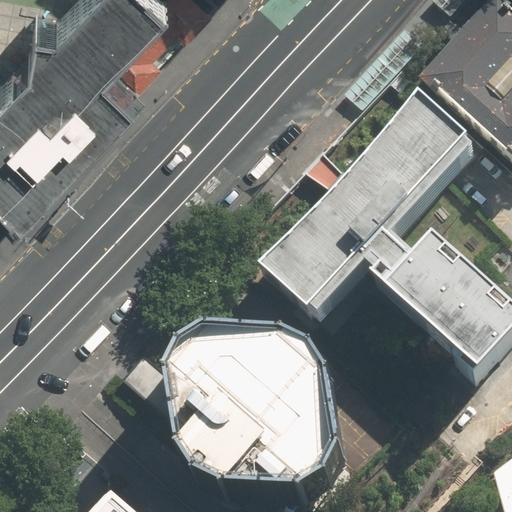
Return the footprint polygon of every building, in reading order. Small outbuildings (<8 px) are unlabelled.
[(0,183),(23,207),(134,90),(105,62),(162,0),(76,0),(57,21),(35,18),(29,58),(2,86),(0,83),(0,183)] [(162,0),(105,62),(134,90),(138,92),(183,41),(186,44),(213,14),(210,13),(218,4),(213,0),(162,0)] [(452,22),(471,0),(435,0),(432,4),(452,22)] [(455,46),(420,84),(511,167),(511,15),(496,1),(465,35),(460,41),(455,46)] [(345,97),(364,115),(424,51),(405,33),(345,97)] [(476,156),(421,105),(350,182),(341,191),(332,201),(263,276),(318,327),(369,272),(381,283),(377,287),(458,361),(455,364),(455,367),(477,387),(511,349),(511,314),(436,244),(416,266),(394,245),(476,156)] [(184,362),(172,389),(184,466),(203,492),(229,505),(309,511),(335,495),(345,465),(334,392),(317,365),(286,349),(212,345),(184,362)] [(511,511),(511,459),(498,470),(508,511),(511,511)] [(111,511),(97,499),(85,511),(111,511)]
